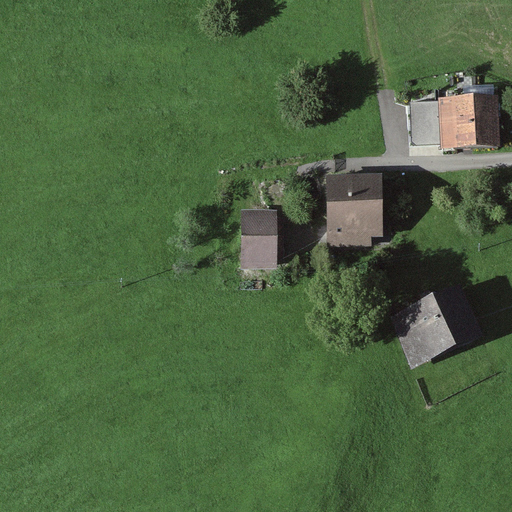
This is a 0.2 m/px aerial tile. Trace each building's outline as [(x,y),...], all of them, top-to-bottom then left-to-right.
[(450,144),(450,147),(494,146),(492,102),(437,103),(439,144),(450,144)] [(439,144),(437,103),(411,103),(412,147),(439,144)] [(374,235),(374,224),(373,180),(328,181),(324,181),(325,246),(367,245),(366,235),(374,235)] [(237,264),(271,265),(272,219),(238,219),(237,264)] [(466,339),(474,335),(464,313),(456,294),(454,290),(387,320),(407,365),(466,339)]
